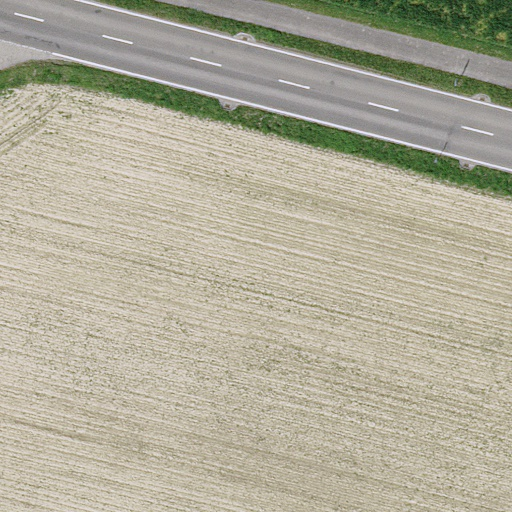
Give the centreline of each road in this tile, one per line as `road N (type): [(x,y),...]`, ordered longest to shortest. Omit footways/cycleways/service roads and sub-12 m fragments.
road 1 (primary): [(0,8),(511,139)]
road 2 (track): [(211,0),(511,77)]
